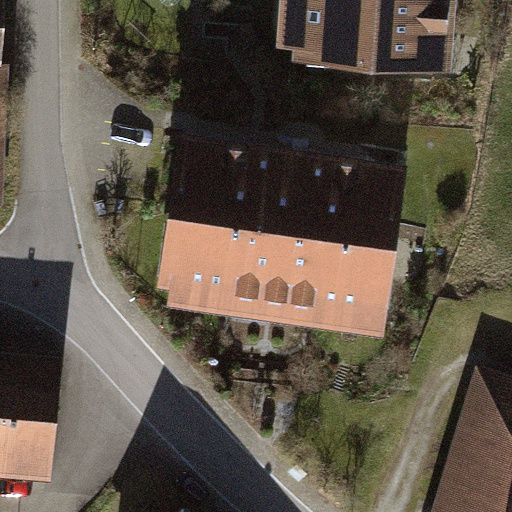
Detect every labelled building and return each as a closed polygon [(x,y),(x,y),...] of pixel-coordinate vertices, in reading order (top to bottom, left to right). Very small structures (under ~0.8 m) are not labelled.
[(12,0),(0,0),(0,208),(2,209),(12,0)] [(301,0),(299,50),(447,60),(450,0),(301,0)] [(184,138),(165,280),(379,309),(399,167),(184,138)] [(69,352),(0,346),(0,474),(58,480),(69,352)] [(511,511),(511,378),(476,368),(436,511),(511,511)]
